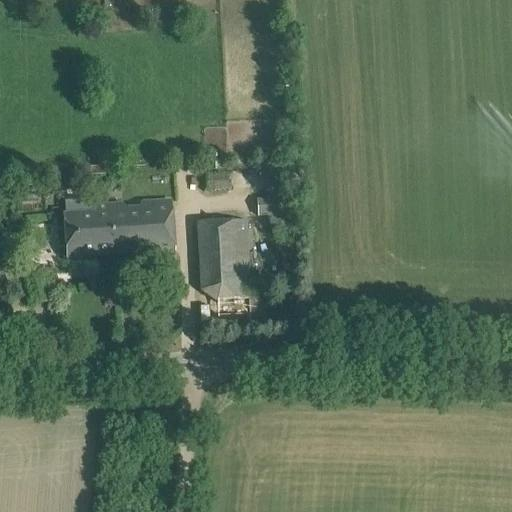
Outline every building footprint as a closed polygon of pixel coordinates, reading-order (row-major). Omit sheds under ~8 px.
[(282,198),(257,199),(258,216),(283,215),(282,198)] [(114,240),(115,255),(174,251),(171,202),(141,204),(138,208),(126,209),(124,205),(107,206),(109,241),(114,240)] [(95,214),(64,216),(67,258),(115,255),(114,240),(109,241),(107,206),(106,206),(106,205),(95,205),(95,214)] [(246,221),(197,224),(200,291),(217,301),(250,299),(247,232),(246,221)] [(49,272),(29,273),(30,303),(51,302),(49,272)]
